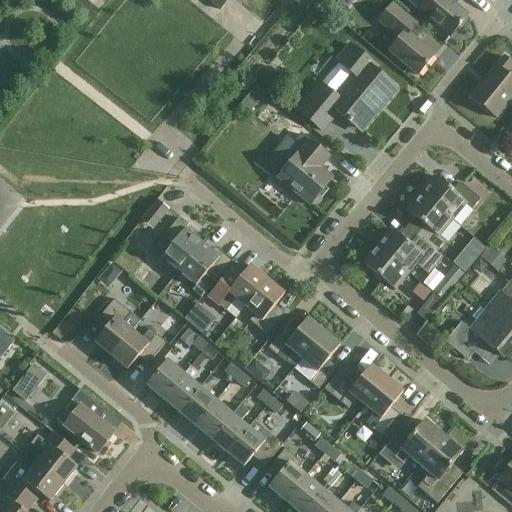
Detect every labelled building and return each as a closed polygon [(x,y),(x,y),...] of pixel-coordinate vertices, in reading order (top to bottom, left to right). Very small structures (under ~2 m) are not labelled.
[(229,0),(206,0),(220,11),(229,0)] [(241,50),(267,19),(244,0),(241,0),(217,30),(241,50)] [(406,0),(407,5),(416,12),(416,13),(448,40),(466,18),(444,1),(444,0),(406,0)] [(480,0),(463,0),(478,10),(483,2),(480,0)] [(416,78),(433,57),(407,36),(415,26),(391,7),(377,24),(398,41),(387,54),(416,78)] [(23,51),(3,35),(0,39),(0,88),(2,90),(0,92),(0,129),(4,133),(9,127),(17,133),(30,117),(50,134),(65,114),(45,98),(55,85),(39,73),(29,86),(14,74),(15,73),(9,68),(23,51)] [(338,66),(320,87),(298,114),(321,133),(337,114),(357,131),(381,102),(384,105),(395,91),(373,73),(376,69),(350,48),(336,64),(338,66)] [(496,121),(511,101),(511,81),(506,77),(511,69),(511,65),(503,59),(470,99),(496,121)] [(262,69),(254,78),(267,89),(275,80),(262,69)] [(250,75),(241,87),(247,92),(256,80),(250,75)] [(256,87),(241,104),(250,112),(265,94),(256,87)] [(225,135),(239,124),(230,112),(215,123),(225,135)] [(311,208),(330,183),(318,173),(329,160),(311,145),(301,157),(299,155),(278,181),(311,208)] [(420,197),(453,224),(467,207),(472,212),(480,202),(460,185),(452,194),(434,180),(420,197)] [(424,228),(416,238),(436,255),(438,253),(444,245),(439,241),(453,224),(420,197),(406,213),(424,228)] [(157,200),(141,221),(154,231),(170,210),(157,200)] [(178,273),(202,244),(192,236),(195,232),(178,218),(157,244),(166,252),(160,258),(178,273)] [(390,232),(376,249),(409,277),(418,266),(429,275),(443,257),(438,253),(436,255),(416,238),(408,247),(390,232)] [(202,244),(178,273),(195,287),(201,280),(210,288),(231,262),(214,248),(211,252),(202,244)] [(489,247),(480,258),(497,272),(506,261),(489,247)] [(409,277),(376,249),(362,267),(394,294),(409,277)] [(464,257),(456,267),(464,273),(472,263),(464,257)] [(479,260),(474,266),(480,271),(485,265),(479,260)] [(112,264),(99,280),(108,288),(122,272),(112,264)] [(433,292),(444,301),(455,288),(454,287),(464,275),(453,266),(433,292)] [(245,307),(267,281),(250,267),(241,278),(232,271),(209,298),(226,312),(236,300),(245,307)] [(267,281),(245,307),(254,315),(249,321),(266,335),(284,314),(275,306),(284,295),(267,281)] [(431,293),(420,284),(412,293),(423,302),(431,293)] [(501,293),(484,313),(511,336),(511,287),(509,285),(501,293)] [(426,324),(443,304),(433,296),(416,317),(426,324)] [(94,344),(111,358),(133,331),(123,323),(130,314),(114,301),(96,323),(105,330),(94,344)] [(196,305),(184,319),(187,321),(188,323),(193,326),(198,331),(202,334),(214,319),(196,305)] [(511,344),(511,336),(484,313),(469,331),(461,324),(445,344),(468,364),(475,356),(484,345),(500,359),(511,344)] [(148,327),(161,331),(165,318),(153,314),(148,327)] [(294,353),(302,360),(324,333),(307,320),(295,335),(286,328),(269,349),(286,363),(294,353)] [(428,324),(419,335),(431,344),(440,333),(428,324)] [(0,360),(15,341),(0,329),(0,360)] [(133,331),(111,358),(127,371),(139,358),(148,365),(166,344),(149,330),(142,338),(133,331)] [(340,346),(324,333),(302,360),(294,370),(318,390),(336,369),(327,361),(340,346)] [(262,337),(253,347),(260,352),(268,342),(262,337)] [(193,345),(202,353),(208,346),(198,338),(193,345)] [(208,346),(202,353),(212,361),(218,354),(208,346)] [(146,387),(163,401),(184,375),(167,361),(146,387)] [(212,364),(197,383),(209,392),(223,373),(212,364)] [(225,371),(235,379),(240,372),(231,364),(225,371)] [(251,364),(245,370),(251,375),(257,368),(251,364)] [(33,366),(22,379),(35,390),(46,376),(33,366)] [(387,380),(371,367),(358,382),(342,368),(324,390),(348,410),(356,400),(365,407),(387,380)] [(163,401),(179,414),(200,389),(193,383),(199,375),(191,368),(184,376),(184,375),(163,401)] [(240,372),(235,379),(244,387),(250,380),(240,372)] [(226,404),(237,387),(225,379),(214,396),(226,404)] [(387,380),(365,407),(374,414),(366,424),(382,437),(397,419),(400,416),(391,408),(403,393),(387,380)] [(179,414),(195,427),(216,402),(200,389),(179,414)] [(257,398),(267,406),(273,399),(263,391),(257,398)] [(80,393),(73,403),(66,411),(73,416),(63,428),(98,455),(114,435),(98,422),(105,413),(80,393)] [(273,399),(267,406),(277,414),(282,407),(273,399)] [(302,400),(294,410),(300,415),(308,405),(302,400)] [(195,427),(211,441),(232,416),(216,402),(195,427)] [(211,441),(227,454),(248,429),(240,423),(249,412),(241,406),(232,416),(211,441)] [(397,419),(382,437),(389,443),(404,425),(397,419)] [(248,429),(227,454),(244,468),(253,457),(265,467),(283,446),(254,422),(248,429)] [(419,467),(444,437),(425,422),(415,434),(404,425),(389,443),(379,456),(390,465),(395,459),(403,466),(410,458),(419,467)] [(309,426),(303,433),(317,445),(321,439),(323,437),(309,426)] [(299,449),(300,433),(287,432),(286,448),(299,449)] [(37,465),(64,487),(77,470),(68,463),(76,453),(53,435),(46,444),(38,438),(32,447),(44,456),(37,465)] [(444,437),(419,467),(429,475),(422,482),(430,489),(425,495),(437,505),(453,485),(460,478),(463,474),(452,465),(462,453),(444,437)] [(317,445),(315,446),(325,454),(331,448),(321,439),(317,445)] [(340,456),(331,448),(325,454),(335,462),(340,456)] [(302,463),(295,457),(285,449),(267,471),(277,479),(268,489),(285,502),(306,477),(299,471),(302,463)] [(303,470),(312,478),(325,464),(317,456),(303,470)] [(511,464),(498,481),(511,492),(511,464)] [(4,483),(12,489),(34,506),(41,498),(50,505),(64,487),(37,465),(30,475),(17,465),(4,483)] [(348,473),(357,481),(363,474),(353,466),(348,473)] [(363,474),(357,481),(367,489),(373,482),(363,474)] [(460,478),(453,485),(459,490),(468,479),(463,474),(460,478)] [(296,511),(304,511),(322,491),(306,477),(285,502),(296,511)] [(8,502),(0,511),(29,511),(34,506),(12,489),(4,499),(8,502)] [(383,496),(393,504),(399,497),(389,489),(383,496)] [(331,511),(338,504),(322,491),(304,511),(331,511)] [(399,497),(393,504),(402,511),(408,506),(399,497)] [(338,504),(331,511),(359,511),(361,510),(353,503),(347,511),(338,504)]
